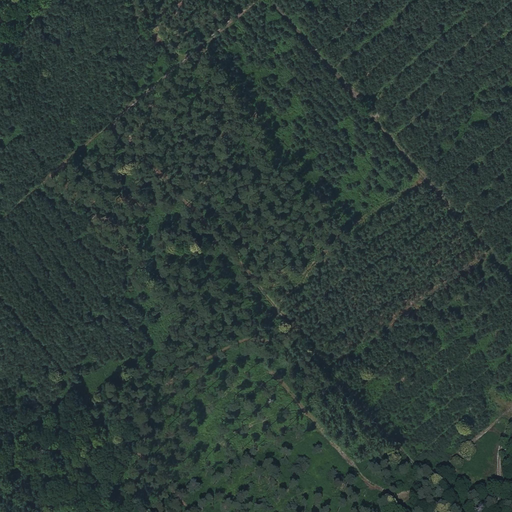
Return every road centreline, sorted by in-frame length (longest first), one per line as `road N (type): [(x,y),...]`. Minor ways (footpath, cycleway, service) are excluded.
road 1 (track): [(0,223),(257,0)]
road 2 (track): [(190,511),(0,288)]
road 3 (track): [(389,511),(511,405)]
